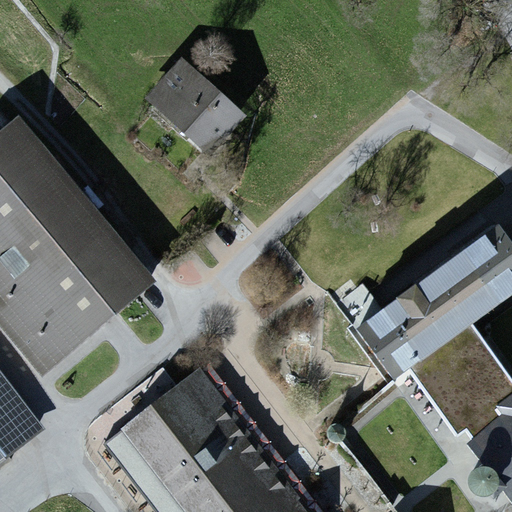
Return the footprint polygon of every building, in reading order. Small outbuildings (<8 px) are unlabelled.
[(231,115),(171,70),(143,107),(202,152),(231,115)] [(361,329),(393,373),(458,326),(511,287),(511,250),(498,231),(361,329)] [(511,511),(511,399),(458,326),(393,373),(493,511),(511,511)] [(185,511),(299,511),(199,378),(126,432),(185,511)] [(0,450),(30,428),(0,389),(0,450)] [(331,427),(328,432),(329,436),(333,440),(338,440),(342,436),(341,430),(337,426),(331,427)]
